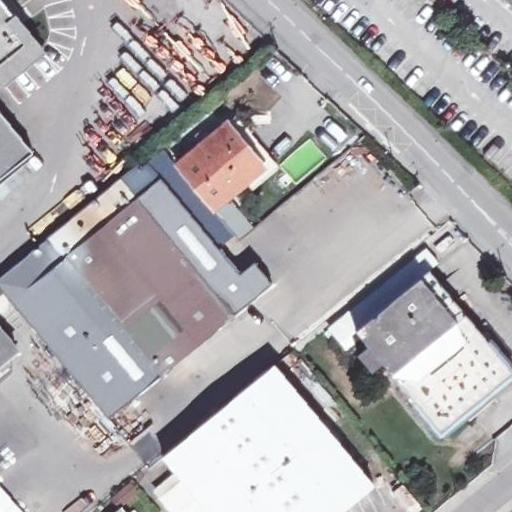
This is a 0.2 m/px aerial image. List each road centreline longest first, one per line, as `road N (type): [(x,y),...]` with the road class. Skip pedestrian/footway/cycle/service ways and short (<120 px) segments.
road 1 (unknown): [(0,393),(65,479),(101,480),(439,195)]
road 2 (tertiary): [(511,242),(265,0)]
